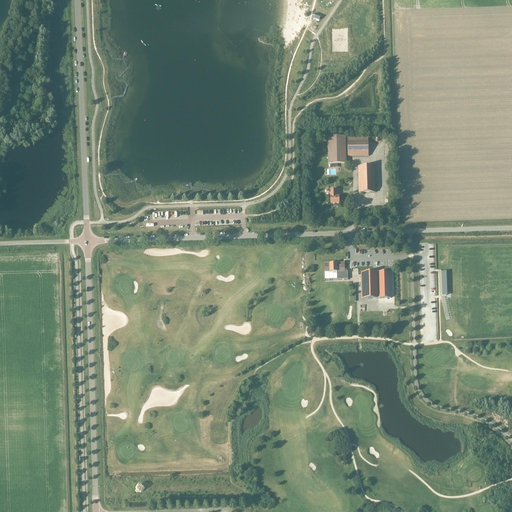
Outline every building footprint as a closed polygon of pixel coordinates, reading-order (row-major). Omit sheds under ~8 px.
[(347,138),(347,157),(368,156),(368,137),(347,138)] [(327,138),(328,163),(346,163),(345,138),(327,138)] [(359,193),(375,193),(374,166),(358,167),(359,193)] [(339,204),(339,196),(338,196),(338,190),(330,190),(330,196),(330,204),(339,204)] [(344,263),(324,264),(324,272),(337,272),(337,274),(344,274),(344,263)] [(362,299),(378,298),(377,272),(361,273),(362,299)] [(378,298),(390,298),(390,272),(388,272),(377,272),(378,298)]
